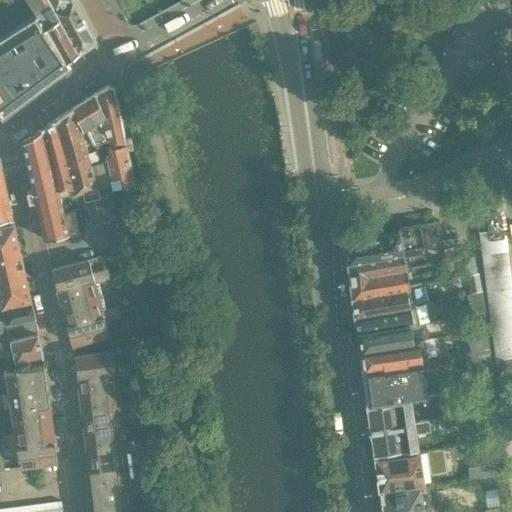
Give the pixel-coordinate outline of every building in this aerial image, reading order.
[(2,0),(6,5),(13,0),(26,0),(36,14),(34,16),(66,61),(78,52),(47,0),(2,0)] [(47,0),(78,52),(94,41),(71,0),(47,0)] [(34,16),(0,37),(0,107),(1,110),(66,61),(34,16)] [(108,86),(94,93),(105,114),(100,117),(109,137),(93,142),(98,156),(106,155),(104,148),(125,143),(114,89),(108,86)] [(94,93),(72,108),(82,129),(86,127),(93,142),(109,137),(100,117),(105,114),(94,93)] [(72,108),(56,119),(73,190),(74,193),(79,192),(81,202),(99,197),(97,188),(112,183),(106,155),(98,156),(93,142),(86,127),(82,129),(72,108)] [(56,119),(43,128),(59,193),(73,190),(56,119)] [(59,193),(43,128),(20,143),(21,144),(20,144),(21,146),(35,206),(35,208),(36,208),(43,239),(78,232),(73,211),(63,213),(61,203),(59,193)] [(104,148),(106,155),(112,183),(113,187),(134,182),(125,143),(104,148)] [(0,161),(0,226),(13,223),(0,161)] [(488,231),(477,232),(494,361),(497,361),(498,371),(511,368),(511,276),(507,238),(504,239),(501,217),(501,216),(501,215),(500,215),(500,214),(500,213),(499,213),(499,212),(498,212),(497,211),(496,211),(495,211),(494,210),(493,210),(492,211),(491,211),(490,211),(490,212),(489,212),(488,213),(487,214),(487,215),(486,216),(486,217),(486,218),(486,219),(488,231)] [(439,220),(346,238),(347,259),(401,248),(425,243),(442,240),(439,220)] [(0,302),(1,306),(30,301),(13,223),(0,226),(0,302)] [(401,248),(347,259),(349,278),(425,262),(424,256),(422,254),(403,258),(401,248)] [(473,256),(460,258),(463,277),(466,276),(476,275),(473,256)] [(54,280),(56,288),(93,279),(92,273),(88,259),(51,269),(53,278),(52,278),(53,281),(54,280)] [(425,262),(349,278),(352,296),(406,287),(409,286),(407,275),(430,270),(429,262),(425,262)] [(107,269),(99,271),(102,282),(110,280),(107,269)] [(59,299),(61,307),(102,296),(98,283),(102,282),(99,271),(92,273),(93,279),(56,288),(58,297),(58,300),(59,299)] [(476,275),(466,276),(469,295),(482,293),(479,274),(476,275)] [(406,287),(352,296),(354,316),(411,304),(425,301),(426,302),(427,302),(424,283),(409,286),(406,287)] [(64,317),(66,326),(103,316),(102,310),(105,309),(102,296),(61,307),(63,315),(62,315),(63,318),(64,317)] [(0,338),(9,336),(10,340),(37,333),(34,317),(30,301),(1,306),(0,306),(0,338)] [(411,304),(354,316),(356,332),(409,321),(414,320),(415,324),(424,322),(429,321),(426,302),(425,301),(411,304)] [(472,314),(483,312),(482,304),(475,305),(471,308),(472,314)] [(117,306),(109,308),(112,319),(120,317),(117,306)] [(103,316),(66,326),(68,334),(68,337),(69,336),(71,345),(108,335),(105,321),(112,319),(109,308),(105,309),(102,310),(103,316)] [(409,321),(356,332),(359,349),(413,341),(424,339),(427,338),(424,322),(415,324),(414,320),(409,321)] [(486,329),(460,334),(463,352),(489,348),(486,329)] [(0,338),(0,355),(1,355),(0,353),(12,350),(15,361),(42,354),(37,333),(10,340),(9,336),(0,338)] [(413,341),(359,349),(361,367),(420,358),(427,357),(424,339),(413,341)] [(489,349),(464,352),(467,371),(492,368),(489,349)] [(76,368),(77,376),(115,371),(114,365),(112,351),(74,356),(75,365),(74,365),(75,368),(76,368)] [(420,358),(361,367),(362,369),(363,379),(364,386),(367,405),(439,394),(439,393),(427,394),(422,367),(420,360),(420,358)] [(130,363),(122,364),(123,376),(131,375),(130,363)] [(78,387),(79,395),(117,390),(115,377),(123,376),(122,364),(114,365),(115,371),(77,376),(78,384),(77,384),(77,387),(78,387)] [(5,371),(8,391),(46,385),(45,377),(46,377),(45,374),(44,374),(43,366),(5,371)] [(8,391),(11,410),(49,404),(48,396),(48,393),(47,394),(46,385),(8,391)] [(81,406),(82,414),(120,409),(119,403),(117,390),(79,395),(80,403),(79,403),(80,406),(81,406)] [(367,405),(366,405),(374,454),(416,448),(414,429),(430,427),(428,417),(442,415),(439,394),(367,405)] [(126,402),(128,414),(136,413),(135,401),(126,402)] [(83,425),(84,433),(122,428),(120,415),(128,414),(126,402),(119,403),(120,409),(82,414),(83,422),(82,422),(82,425),(83,425)] [(11,410),(13,429),(51,423),(50,415),(51,415),(51,412),(50,412),(49,404),(11,410)] [(13,429),(16,448),(54,442),(53,434),(54,434),(53,431),(52,432),(51,423),(13,429)] [(85,444),(87,452),(140,445),(139,439),(124,441),(122,428),(84,433),(85,441),(84,441),(85,444)] [(54,442),(16,448),(19,467),(57,462),(55,453),(56,453),(56,450),(55,450),(54,442)] [(88,463),(89,471),(135,465),(133,452),(141,451),(140,445),(87,452),(88,460),(87,461),(87,463),(88,463)] [(419,451),(374,457),(378,489),(429,481),(428,474),(446,471),(443,448),(430,449),(419,451)] [(90,482),(91,490),(129,485),(129,480),(136,479),(135,465),(89,471),(90,479),(89,479),(89,482),(90,482)] [(492,477),(490,465),(467,469),(468,480),(482,478),(492,477)] [(136,479),(138,490),(146,489),(144,477),(136,479)] [(492,477),(482,478),(484,492),(495,490),(493,477),(492,477)] [(93,501),(94,509),(132,504),(130,491),(138,490),(136,479),(129,480),(129,485),(91,490),(92,498),(92,499),(92,501),(93,501)] [(420,486),(378,492),(380,511),(431,511),(430,503),(428,486),(420,487),(420,486)] [(495,490),(484,492),(486,511),(499,509),(496,490),(495,490)] [(61,511),(61,509),(60,502),(0,509),(0,511),(61,511)]
